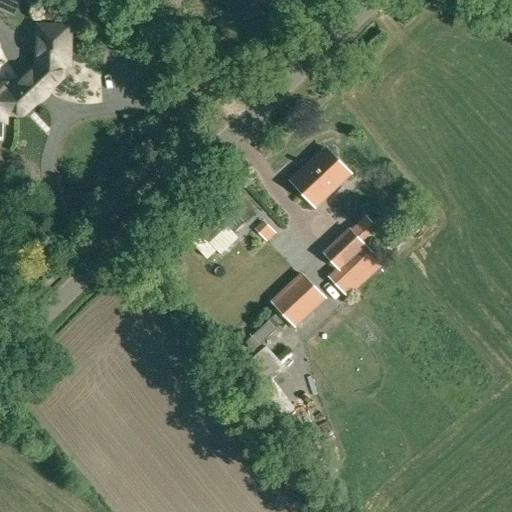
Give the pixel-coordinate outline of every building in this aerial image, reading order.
[(48,91),(49,88),(62,76),(62,63),(68,63),(69,27),(39,27),(38,65),(13,89),(5,89),(5,85),(1,85),(1,82),(0,82),(0,122),(0,123),(0,121),(4,121),(5,113),(22,113),(35,101),(38,100),(41,98),(44,96),(46,94),(48,91)] [(315,206),(350,173),(326,148),(291,181),(315,206)] [(276,233),(263,221),(254,230),(267,243),(276,233)] [(375,268),(365,258),(371,253),(365,246),(350,230),(325,253),(339,268),(329,278),(347,296),(375,268)] [(324,298),(302,274),(273,302),(295,325),(324,298)] [(290,325),(278,336),(292,350),(303,340),(290,325)]
